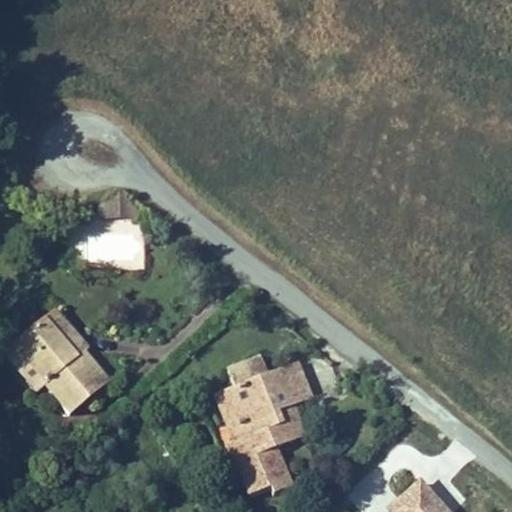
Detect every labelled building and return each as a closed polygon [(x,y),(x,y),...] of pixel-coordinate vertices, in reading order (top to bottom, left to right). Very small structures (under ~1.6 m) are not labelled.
[(152,249),(140,252),(122,256),(120,276),(162,280),(170,264),(152,249)] [(68,321),(56,333),(93,370),(102,366),(106,359),(68,321)] [(18,370),(55,407),(64,398),(92,427),(129,393),(102,366),(93,370),(56,333),(18,370)] [(329,363),(302,372),(297,358),(257,372),(264,392),(258,395),(276,445),(259,452),(247,418),(229,424),(248,477),(264,471),(276,507),(297,499),(300,508),(320,501),(306,462),(330,454),(320,427),(313,430),(307,413),(328,406),(343,400),(329,363)] [(241,401),(247,418),(259,452),(276,445),(258,395),(241,401)] [(343,449),(328,406),(307,413),(313,430),(320,427),(330,454),(343,449)] [(451,511),(419,479),(385,511),(451,511)]
